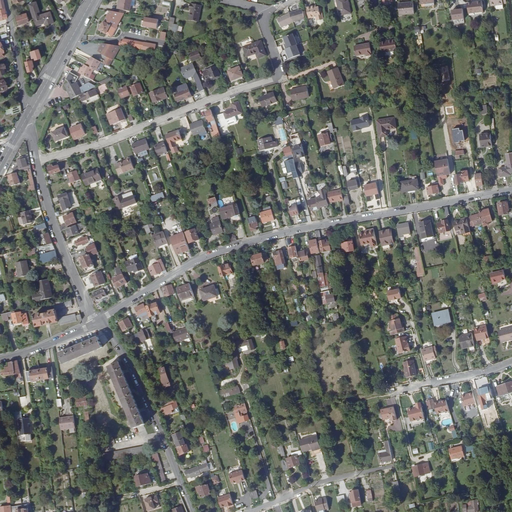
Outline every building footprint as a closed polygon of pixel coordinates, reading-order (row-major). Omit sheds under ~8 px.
[(121,0),(119,8),(129,11),(130,5),(131,0),(121,0)] [(348,0),(342,0),(337,1),(339,15),(351,13),(349,5),(351,5),(350,1),(348,1),(348,0)] [(467,3),(467,5),(468,13),(483,11),(482,1),(467,3)] [(38,12),(40,11),(36,2),(29,4),(38,25),(46,22),(47,24),(55,21),(51,10),(39,15),(38,12)] [(193,4),(192,5),(191,5),(190,9),(192,9),(189,21),(198,23),(202,6),(193,4)] [(404,6),(399,6),(400,15),(409,13),(407,5),(404,6)] [(304,18),(303,9),(291,11),(290,11),(293,21),(294,20),(304,18)] [(124,13),(110,10),(99,29),(111,36),(124,13)] [(453,21),(459,20),(463,20),(462,10),(451,11),(452,21),(453,21)] [(293,21),(290,11),(278,17),(281,26),(293,21)] [(19,23),(29,21),(27,12),(18,15),(19,23)] [(324,28),(320,17),(320,15),(317,15),(315,16),(315,14),(308,15),(310,26),(317,25),(318,29),(324,28)] [(143,16),(141,26),(156,29),(158,19),(143,16)] [(174,24),(174,17),(169,17),(168,31),(177,31),(178,24),(174,24)] [(288,59),(300,54),(292,32),(282,36),(286,48),(284,48),(288,59)] [(133,46),(143,48),(145,42),(134,39),(123,37),(122,44),(133,46)] [(153,51),(153,47),(158,48),(162,49),(163,40),(146,37),(145,41),(145,42),(143,48),(143,49),(153,51)] [(381,42),(376,43),(377,54),(393,51),(391,40),(384,41),(384,42),(381,42)] [(264,56),(259,41),(241,47),(244,57),(254,53),(256,58),(264,56)] [(111,59),(119,45),(102,42),(96,51),(105,56),(102,62),(108,66),(111,59)] [(348,48),(350,57),(360,55),(360,57),(365,56),(365,54),(363,45),(348,48)] [(33,56),(33,57),(36,56),(37,58),(41,57),(39,49),(32,50),(33,56)] [(199,50),(190,54),(193,61),(202,58),(199,50)] [(36,66),(34,59),(31,60),(31,57),(28,58),(28,60),(27,61),(30,70),(34,69),(34,67),(36,66)] [(87,65),(94,69),(96,70),(101,62),(92,57),(90,60),(87,65)] [(220,75),(215,63),(204,68),(205,71),(204,71),(208,81),(212,80),(212,79),(220,75)] [(181,69),(185,79),(198,74),(194,64),(181,69)] [(89,78),(94,69),(87,65),(86,65),(85,65),(83,68),(80,73),(89,78)] [(240,67),(229,71),(232,80),(243,76),(240,67)] [(334,67),(323,69),(327,88),(337,86),(334,67)] [(80,95),(95,88),(95,86),(89,83),(84,86),(84,87),(81,88),(77,81),(80,77),(71,72),(67,79),(69,81),(69,83),(65,85),(68,90),(72,99),(80,95)] [(120,76),(114,79),(117,85),(123,83),(120,76)] [(294,85),(286,87),(288,97),(305,92),(303,81),(294,84),(294,85)] [(104,84),(97,87),(99,94),(104,92),(103,89),(105,88),(104,84)] [(140,84),(132,87),(135,96),(143,94),(140,84)] [(178,102),(193,96),(188,84),(174,89),(176,93),(175,94),(178,102)] [(128,87),(120,90),(123,99),(130,96),(128,87)] [(164,88),(151,93),(154,102),(162,99),(163,100),(168,98),(164,88)] [(92,92),(80,96),(82,102),(94,97),(92,92)] [(259,97),(261,104),(275,99),(272,92),(259,97)] [(221,126),(228,124),(226,118),(243,113),(240,102),(233,104),(235,109),(224,112),(218,114),(221,126)] [(12,114),(20,112),(21,110),(20,104),(14,107),(5,109),(6,114),(12,112),(12,114)] [(125,119),(121,108),(112,111),(109,112),(113,123),(116,122),(125,119)] [(214,128),(218,126),(212,109),(207,111),(208,116),(207,116),(208,119),(209,118),(210,122),(212,121),(214,128)] [(234,116),(226,118),(228,124),(235,122),(236,121),(235,117),(234,116)] [(284,124),(282,116),(274,118),(277,126),(284,124)] [(378,131),(396,128),(395,117),(376,120),(378,131)] [(191,127),(195,137),(208,132),(204,122),(191,127)] [(82,124),(70,128),(74,140),(81,137),(81,136),(86,134),(82,124)] [(215,139),(221,137),(218,126),(214,128),(215,131),(212,132),(213,135),(215,139)] [(64,127),(52,132),(56,141),(68,137),(64,127)] [(322,147),(331,144),(333,143),(331,134),(334,133),(333,127),(330,128),(330,132),(328,133),(328,134),(329,139),(321,141),(322,147)] [(396,128),(378,131),(379,138),(386,137),(385,130),(387,130),(397,128),(396,128)] [(176,147),(175,142),(183,139),(180,130),(166,135),(170,144),(172,148),(176,147)] [(492,145),(490,133),(478,134),(479,147),(492,145)] [(260,147),(272,143),(270,137),(258,140),(260,147)] [(150,148),(146,139),(132,144),(136,154),(141,152),(148,149),(150,148)] [(275,142),(272,143),(260,147),(261,151),(277,147),(275,142)] [(169,151),(165,143),(160,144),(160,143),(156,145),(159,155),(169,151)] [(284,150),(286,158),(293,156),(291,148),(284,150)] [(130,157),(126,159),(127,160),(116,164),(120,175),(134,169),(130,157)] [(298,174),(302,173),(299,161),(294,162),(293,157),(283,159),(287,172),(291,171),(293,178),(298,176),(298,174)] [(31,169),(30,165),(27,166),(25,158),(17,160),(20,167),(13,169),(15,173),(17,172),(27,170),(31,169)] [(435,161),(440,186),(444,185),(443,179),(447,178),(447,175),(451,174),(448,159),(435,161)] [(52,175),(61,171),(59,163),(49,167),(52,175)] [(511,175),(511,167),(498,169),(499,177),(500,177),(511,175)] [(97,168),(82,174),(86,185),(101,179),(97,168)] [(82,183),(76,169),(67,172),(71,181),(78,179),(80,184),(82,183)] [(20,183),(17,172),(15,173),(9,175),(12,185),(20,183)] [(483,184),(482,174),(475,175),(476,185),(483,184)] [(464,175),(463,175),(456,176),(457,185),(461,184),(461,181),(464,180),(464,175)] [(365,176),(360,177),(361,183),(363,183),(364,188),(372,186),(371,180),(372,180),(372,178),(367,178),(367,177),(365,178),(365,176)] [(359,187),(361,187),(360,180),(352,182),(352,185),(350,186),(351,191),(359,189),(359,187)] [(415,190),(414,180),(402,182),(403,191),(415,190)] [(437,184),(429,185),(429,187),(427,187),(428,195),(439,193),(437,184)] [(341,190),(328,193),(331,203),(340,201),(340,202),(344,201),(341,190)] [(315,192),(317,198),(320,208),(329,205),(326,196),(322,197),(320,191),(315,192)] [(68,195),(60,197),(64,211),(72,209),(68,195)] [(120,196),(124,208),(136,203),(133,195),(123,199),(122,196),(120,196)] [(120,196),(115,198),(120,209),(124,208),(120,196)] [(218,205),(216,197),(208,199),(211,207),(218,205)] [(320,208),(317,198),(309,200),(312,211),(320,209),(320,208)] [(290,200),(292,207),(298,206),(296,199),(290,200)] [(509,216),(511,216),(511,206),(508,207),(507,201),(498,202),(501,214),(509,212),(509,216)] [(237,203),(219,207),(223,219),(234,216),(234,213),(239,211),(237,203)] [(298,206),(292,207),(291,208),(293,216),(300,214),(298,207),(298,206)] [(481,213),(484,223),(492,221),(489,209),(481,211),(481,213)] [(25,224),(32,222),(31,219),(32,219),(30,210),(21,213),(25,224)] [(275,219),(272,210),(261,213),(264,222),(275,219)] [(56,217),(57,221),(64,218),(67,226),(76,222),(72,213),(65,216),(64,214),(56,217)] [(475,215),(477,225),(484,223),(481,213),(475,215)] [(251,219),(248,219),(252,231),(257,230),(256,227),(258,226),(256,217),(254,218),(254,215),(250,216),(251,219)] [(458,235),(471,233),(470,226),(468,219),(455,222),(458,235)] [(448,220),(441,221),(442,222),(438,223),(440,232),(450,230),(448,220)] [(434,236),(431,222),(425,223),(425,221),(419,223),(423,239),(434,236)] [(220,222),(211,225),(215,234),(226,231),(224,225),(221,225),(220,222)] [(398,226),(400,238),(409,236),(409,233),(410,233),(408,224),(398,226)] [(76,225),(66,229),(68,235),(78,231),(76,225)] [(196,229),(187,233),(191,243),(200,240),(196,229)] [(370,235),(360,237),(362,245),(371,243),(372,247),(377,246),(374,229),(369,230),(369,231),(369,232),(370,235)] [(379,232),(383,251),(391,250),(390,245),(394,244),(392,230),(379,232)] [(163,231),(153,235),(157,247),(167,243),(163,231)] [(190,249),(186,238),(184,232),(171,237),(177,254),(190,249)] [(48,233),(43,234),(47,244),(52,243),(48,233)] [(228,235),(230,242),(236,240),(235,236),(232,234),(228,235)] [(85,243),(85,242),(88,240),(86,236),(83,237),(82,236),(79,237),(80,238),(74,240),(76,245),(81,243),(82,244),(85,243)] [(353,236),(346,237),(347,240),(343,240),(345,252),(355,250),(353,236)] [(319,252),(317,239),(309,241),(311,254),(319,252)] [(329,241),(327,242),(326,240),(320,241),(322,252),(328,251),(328,249),(330,248),(329,241)] [(95,243),(86,247),(89,255),(81,259),(80,258),(77,260),(76,261),(76,262),(77,264),(78,265),(79,265),(82,263),(84,269),(86,268),(87,272),(95,269),(90,256),(98,252),(95,243)] [(292,257),(299,256),(296,246),(289,248),(292,257)] [(425,276),(419,246),(414,247),(417,261),(418,274),(418,277),(425,276)] [(35,255),(33,247),(25,249),(27,257),(35,255)] [(284,261),(281,249),(274,250),(277,262),(284,261)] [(38,256),(39,263),(57,259),(55,251),(38,256)] [(307,251),(299,253),(301,260),(308,258),(307,251)] [(264,252),(253,255),(255,263),(266,260),(264,252)] [(323,270),(322,266),(319,255),(315,256),(319,276),(322,276),(322,279),(319,280),(321,287),(326,286),(324,276),(323,270)] [(139,257),(138,258),(131,260),(125,262),(129,272),(134,270),(135,272),(143,269),(139,257)] [(19,277),(29,274),(26,263),(27,263),(26,259),(15,262),(19,277)] [(166,270),(162,261),(159,262),(160,264),(157,265),(156,263),(154,264),(154,265),(150,267),(153,275),(166,270)] [(233,273),(231,265),(225,267),(225,265),(220,267),(223,276),(233,273)] [(494,284),(499,282),(498,281),(502,280),(505,278),(502,269),(490,274),(494,284)] [(91,275),(95,287),(105,283),(100,271),(91,275)] [(122,273),(118,276),(122,285),(127,282),(122,273)] [(122,285),(118,276),(113,278),(118,287),(122,285)] [(34,300),(52,296),(48,279),(37,281),(39,292),(32,294),(34,300)] [(181,301),(194,296),(190,284),(177,289),(181,301)] [(178,310),(181,309),(175,293),(174,293),(171,285),(163,288),(163,289),(162,289),(163,293),(165,293),(166,296),(172,294),(176,304),(178,310)] [(215,286),(201,290),(204,301),(218,296),(215,286)] [(104,289),(92,293),(95,300),(99,298),(100,301),(95,304),(97,308),(99,309),(102,307),(100,302),(108,299),(104,289)] [(390,301),(402,299),(400,289),(388,292),(390,301)] [(324,303),(335,301),(332,290),(328,291),(328,292),(325,293),(325,295),(322,296),(324,303)] [(72,305),(70,298),(61,300),(58,301),(54,302),(56,308),(59,308),(62,307),(66,306),(69,306),(72,305)] [(157,303),(147,306),(150,316),(160,312),(157,303)] [(144,304),(135,308),(138,314),(147,311),(144,304)] [(178,310),(176,304),(172,305),(175,314),(182,312),(181,309),(178,310)] [(40,314),(40,313),(34,314),(36,326),(58,322),(56,309),(50,310),(50,312),(40,314)] [(435,324),(447,321),(445,310),(433,313),(435,324)] [(11,311),(3,313),(4,317),(5,321),(9,320),(9,316),(11,315),(12,319),(14,318),(15,323),(23,322),(23,324),(29,322),(27,313),(22,314),(22,312),(16,313),(15,311),(11,311)] [(77,321),(75,314),(58,318),(60,325),(77,321)] [(125,319),(119,323),(123,329),(121,330),(122,332),(126,329),(127,331),(131,329),(130,327),(133,326),(128,316),(125,318),(125,319)] [(402,328),(401,324),(400,318),(390,321),(393,334),(405,331),(404,328),(402,328)] [(485,337),(489,336),(486,324),(474,327),(474,328),(476,338),(484,336),(485,337)] [(187,327),(172,332),(176,341),(190,336),(187,327)] [(139,332),(143,341),(144,340),(148,339),(144,330),(139,332)] [(500,335),(502,344),(511,342),(511,343),(511,342),(511,330),(509,332),(509,333),(500,335)] [(141,342),(143,341),(139,332),(135,334),(138,339),(139,339),(141,342)] [(471,334),(459,337),(462,349),(474,346),(471,334)] [(410,350),(409,345),(408,345),(407,344),(405,336),(395,339),(399,353),(410,350)] [(63,364),(102,347),(98,338),(59,354),(63,364)] [(251,338),(246,339),(248,344),(249,349),(249,350),(254,348),(251,338)] [(237,354),(241,353),(240,351),(239,347),(237,342),(235,343),(237,347),(234,348),(235,351),(230,353),(231,356),(226,358),(228,365),(230,364),(231,368),(239,366),(237,358),(238,357),(237,354)] [(436,358),(434,349),(422,352),(425,363),(436,360),(436,358)] [(13,361),(9,362),(9,366),(5,367),(6,370),(2,370),(3,376),(15,373),(13,361)] [(134,427),(145,423),(118,362),(108,366),(134,427)] [(415,364),(405,366),(407,376),(417,374),(415,364)] [(164,384),(171,382),(166,365),(161,367),(163,374),(161,375),(164,384)] [(52,367),(39,370),(41,381),(42,380),(42,383),(54,380),(52,367)] [(34,382),(41,381),(39,370),(27,372),(29,380),(32,380),(33,382),(34,382)] [(499,394),(511,390),(511,381),(497,386),(499,394)] [(480,401),(493,397),(490,388),(477,392),(480,401)] [(474,397),(470,398),(470,399),(467,400),(467,399),(462,400),(467,417),(469,416),(468,412),(478,409),(474,397)] [(438,416),(450,414),(446,399),(435,401),(438,416)] [(176,405),(174,401),(162,406),(164,409),(170,406),(171,408),(176,405)] [(408,408),(411,420),(425,417),(421,403),(416,404),(417,406),(408,408)] [(394,406),(381,409),(384,422),(397,419),(394,406)] [(242,410),(239,411),(241,420),(248,418),(246,410),(243,411),(242,410)] [(14,412),(15,420),(20,419),(21,435),(32,434),(31,427),(29,428),(29,423),(31,423),(30,418),(22,419),(21,411),(14,412)] [(74,415),(59,417),(61,430),(75,428),(74,415)] [(188,445),(183,432),(174,436),(179,449),(187,446),(188,445)] [(300,441),(303,451),(312,449),(313,451),(314,454),(321,452),(320,449),(316,436),(300,441)] [(483,444),(482,441),(475,443),(485,478),(491,476),(492,476),(483,444)] [(190,445),(187,446),(187,447),(179,450),(182,456),(190,453),(190,452),(192,451),(190,445)] [(141,447),(106,452),(107,458),(142,453),(141,447)] [(451,459),(459,458),(456,448),(449,450),(451,459)] [(387,451),(380,453),(379,453),(381,461),(392,459),(390,451),(387,451)] [(157,453),(151,455),(157,469),(163,467),(157,453)] [(291,456),(286,458),(289,467),(299,463),(296,454),(291,456)] [(430,467),(428,461),(413,465),(415,475),(426,472),(425,468),(430,467)] [(231,481),(244,477),(241,467),(228,471),(231,481)] [(163,468),(157,470),(161,482),(168,480),(163,468)] [(191,473),(186,475),(188,478),(191,477),(191,478),(200,474),(199,470),(196,470),(195,468),(190,470),(191,473)] [(149,476),(147,472),(135,475),(138,485),(151,482),(149,476)] [(212,484),(219,483),(218,475),(211,477),(212,484)] [(200,485),(197,487),(198,490),(199,490),(201,496),(211,493),(207,483),(201,486),(200,485)] [(0,511),(11,511),(11,507),(9,490),(7,490),(8,503),(5,504),(5,507),(0,507),(0,511)] [(250,494),(252,500),(258,498),(257,495),(256,492),(250,494)] [(233,504),(230,493),(218,497),(221,506),(225,505),(227,505),(228,506),(233,504)] [(351,495),(353,505),(361,504),(359,494),(351,495)] [(326,498),(315,500),(317,511),(326,511),(330,511),(326,498)] [(155,509),(153,499),(146,501),(148,510),(155,509)]
